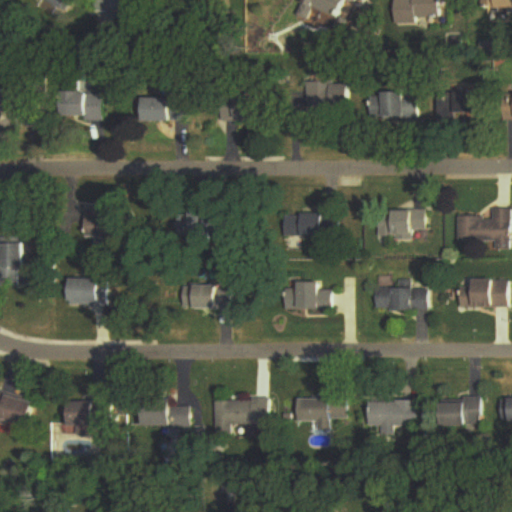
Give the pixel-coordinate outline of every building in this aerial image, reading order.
[(48,0),(72,12),(77,0),(48,0)] [(117,0),(118,23),(146,23),(146,0),(117,0)] [(357,0),(313,0),(311,8),(349,23),(357,0)] [(397,0),(397,24),(449,24),(448,0),(397,0)] [(511,0),(484,0),(485,10),(511,10),(511,0)] [(356,85),(332,85),(332,107),(356,107),(356,85)] [(492,115),(492,93),(443,92),(443,125),(459,125),(459,114),(492,115)] [(0,98),(0,111),(45,116),(47,97),(1,93),(0,98)] [(422,119),(422,93),(373,93),(373,119),(422,119)] [(109,121),(109,94),(73,94),(73,121),(109,121)] [(271,122),(271,97),(227,97),(227,122),(271,122)] [(197,122),(197,100),(149,100),(149,122),(197,122)] [(511,251),(511,210),(499,210),(499,219),(466,219),(466,244),(502,243),(502,251),(511,251)] [(434,211),(385,212),(386,241),(421,241),(421,231),(434,231),(434,211)] [(211,237),(228,232),(222,215),(205,220),(211,237)] [(290,238),(345,238),(345,216),(290,216),(290,238)] [(31,288),(31,237),(3,237),(3,288),(31,288)] [(115,280),(75,280),(75,308),(115,308),(115,280)] [(511,281),(466,282),(466,309),(511,309),(511,281)] [(327,284),(288,284),(288,311),(338,311),(338,291),(327,291),(327,284)] [(202,310),(238,310),(238,287),(202,287),(202,310)] [(382,312),(438,312),(438,290),(382,290),(382,312)] [(0,394),(0,423),(36,432),(43,404),(0,393),(0,394)] [(326,424),(325,432),(339,432),(339,420),(353,420),(353,399),(306,399),(305,423),(326,424)] [(489,400),(447,400),(447,427),(489,427),(489,400)] [(237,427),(277,427),(277,402),(222,401),(221,438),(237,438),(237,427)] [(388,437),(401,437),(401,427),(426,427),(425,402),(375,402),(375,427),(388,427),(388,437)] [(111,428),(111,403),(71,404),(71,428),(111,428)] [(157,408),(156,428),(196,429),(196,408),(157,408)]
